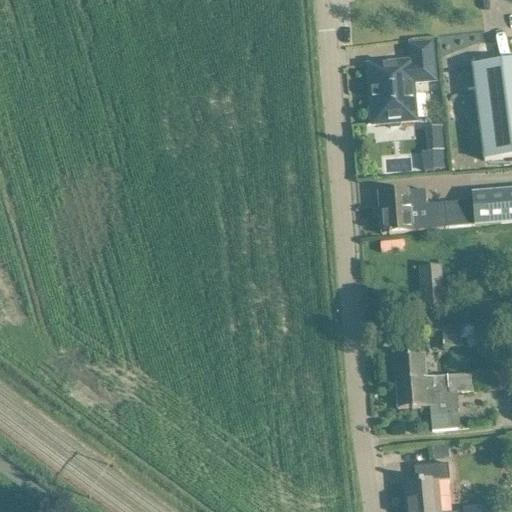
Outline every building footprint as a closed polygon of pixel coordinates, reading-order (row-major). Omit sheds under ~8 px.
[(435,83),(433,65),(431,45),(409,47),(411,63),(367,67),(373,127),(387,126),(388,127),(388,126),(391,130),(399,129),(401,125),(402,125),(416,123),(413,85),(435,83)] [(511,159),(511,64),(473,69),(484,163),(511,159)] [(426,192),(378,196),(382,236),(413,233),(511,224),(511,192),(472,196),(473,203),(445,205),(427,207),(426,192)] [(441,267),(420,269),(423,313),(445,311),(441,267)] [(472,273),(459,274),(461,293),(473,292),(475,312),(460,313),(460,325),(482,324),(481,315),(511,312),(511,289),(504,290),(504,280),(473,282),(472,273)] [(449,328),(450,347),(462,346),(461,328),(449,328)] [(393,360),(395,384),(412,382),(413,394),(436,392),(445,387),(444,378),(425,380),(423,357),(393,360)] [(511,391),(511,371),(486,373),(488,393),(511,391)] [(474,394),(472,374),(447,377),(448,389),(445,390),(445,387),(436,392),(413,394),(412,382),(395,384),(397,412),(412,411),(412,412),(413,412),(413,410),(430,409),(432,433),(459,431),(456,395),(474,394)] [(440,511),(438,482),(449,481),(447,466),(414,469),(416,484),(403,485),(405,511),(440,511)]
